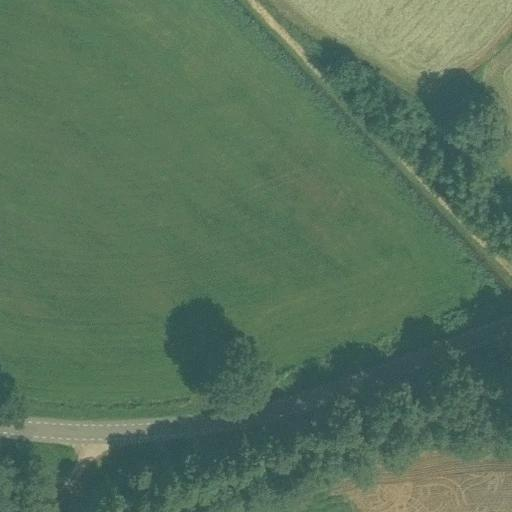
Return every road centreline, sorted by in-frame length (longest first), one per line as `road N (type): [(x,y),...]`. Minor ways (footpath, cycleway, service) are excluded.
road 1 (tertiary): [(511,327),(166,428),(0,428)]
road 2 (track): [(511,313),(218,0)]
